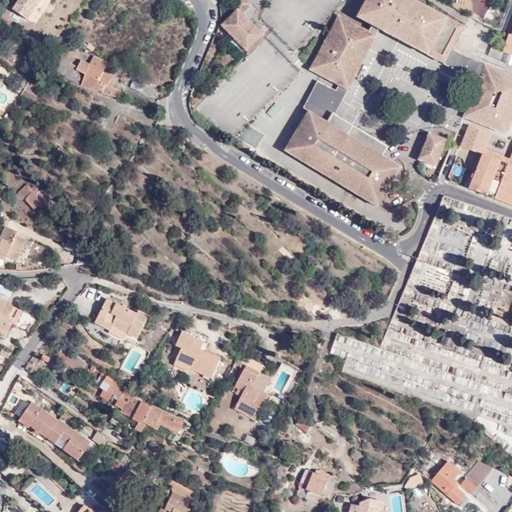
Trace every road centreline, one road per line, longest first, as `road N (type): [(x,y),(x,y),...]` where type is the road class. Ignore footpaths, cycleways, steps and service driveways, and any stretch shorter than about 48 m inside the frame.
road 1 (residential): [(194,0),(204,19),(200,40),(172,113),(390,251),(405,248)]
road 2 (residential): [(405,248),(416,244),(441,191),(511,210)]
road 3 (residential): [(72,272),(0,389)]
road 4 (unknown): [(0,422),(48,449),(107,503)]
road 5 (unknown): [(17,355),(44,389),(116,437)]
road 6 (residential): [(333,326),(389,309),(408,262),(405,248)]
